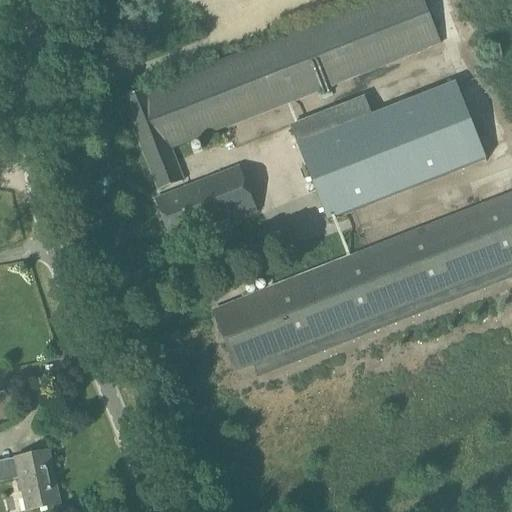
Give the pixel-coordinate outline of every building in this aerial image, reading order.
[(172,151),(442,45),(424,0),(375,0),(149,89),(148,89),(122,100),(158,192),(185,182),(172,151)] [(457,83),(297,146),(328,225),(488,162),(457,83)] [(173,245),(256,213),(239,168),(156,200),(173,245)] [(253,366),(258,379),(511,279),(511,196),(214,313),(237,373),(253,366)] [(26,511),(27,511),(61,505),(50,452),(0,462),(0,484),(20,480),(26,511)]
